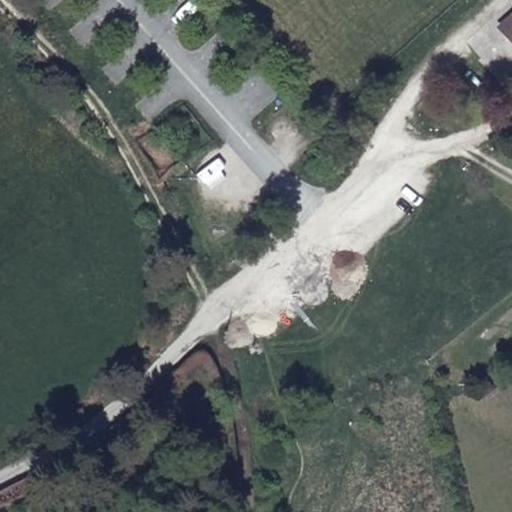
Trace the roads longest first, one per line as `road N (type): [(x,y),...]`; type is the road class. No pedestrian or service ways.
road 1 (track): [(250,511),(212,313),(102,109),(0,11)]
road 2 (residential): [(0,475),(133,412),(212,313),(366,218),(462,146)]
